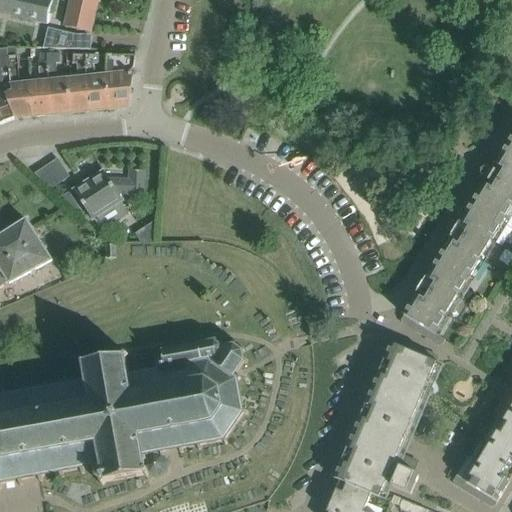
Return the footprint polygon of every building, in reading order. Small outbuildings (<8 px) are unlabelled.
[(0,0),(0,12),(48,24),(53,0),(58,0),(64,2),(63,0),(0,0)] [(91,33),(98,0),(71,0),(65,27),(91,33)] [(90,37),(70,36),(52,35),(52,49),(90,50),(90,37)] [(0,49),(0,60),(9,60),(8,48),(0,49)] [(51,58),(51,54),(30,54),(30,63),(39,63),(41,83),(31,84),(35,117),(53,116),(47,57),(51,58)] [(58,81),(57,64),(59,63),(59,54),(51,54),(51,58),(47,57),(53,116),(71,114),(68,80),(58,81)] [(93,59),(93,56),(71,55),(72,64),(78,64),(79,79),(68,80),(71,114),(90,112),(85,59),(93,59)] [(96,78),(95,65),(98,65),(98,56),(93,56),(93,59),(85,59),(90,112),(109,110),(104,77),(96,78)] [(129,108),(136,56),(118,56),(108,56),(107,76),(104,77),(109,110),(129,108)] [(6,96),(12,93),(10,72),(10,69),(0,69),(0,125),(15,119),(6,96)] [(35,117),(31,84),(20,85),(19,71),(10,72),(12,93),(6,96),(15,119),(35,117)] [(511,138),(495,166),(499,168),(488,187),(484,185),(457,228),(456,227),(451,236),(452,236),(424,283),(423,283),(418,291),(419,292),(402,320),(403,324),(439,346),(443,345),(446,341),(435,334),(511,208),(511,138)] [(123,201),(118,193),(129,194),(129,197),(144,197),(145,171),(130,171),(130,181),(110,180),(104,171),(73,190),(93,221),(96,219),(103,230),(127,214),(120,203),(123,201)] [(0,286),(8,282),(10,284),(53,261),(26,220),(0,237),(0,286)] [(106,246),(106,259),(116,259),(116,246),(106,246)] [(364,511),(372,495),(380,499),(387,483),(392,486),(392,488),(411,496),(419,476),(410,472),(415,460),(399,454),(438,360),(437,356),(397,339),(393,341),(335,479),(340,482),(327,511),(364,511)] [(247,411),(244,411),(238,382),(242,379),(241,377),(237,379),(236,378),(243,362),(247,363),(247,360),(244,360),(243,354),(246,352),(244,349),(241,351),(233,349),(235,345),(231,344),(233,346),(226,347),(225,344),(222,345),(223,347),(221,347),(219,344),(215,342),(212,341),(214,343),(203,345),(200,342),(198,346),(184,349),(183,344),(180,345),(180,349),(164,352),(161,349),(160,352),(154,353),(158,370),(150,372),(148,368),(145,369),(146,372),(131,375),(130,371),(128,371),(125,360),(130,356),(127,353),(124,356),(86,363),(82,360),(79,363),(83,366),(86,381),(69,384),(68,379),(65,379),(66,385),(49,388),(48,382),(44,383),(45,388),(28,392),(27,386),(23,387),(24,392),(7,396),(6,390),(2,391),(3,396),(0,396),(0,490),(3,490),(2,484),(19,481),(20,486),(24,486),(23,480),(39,477),(40,482),(41,482),(43,482),(43,477),(60,473),(61,478),(64,478),(63,473),(81,470),(82,474),(85,474),(84,469),(102,466),(102,471),(100,471),(97,474),(98,479),(103,481),(101,485),(104,487),(106,482),(144,475),(149,478),(149,477),(161,479),(169,473),(169,463),(166,457),(164,452),(181,449),(182,454),(185,453),(183,449),(199,446),(200,451),(202,450),(202,446),(224,442),(227,445),(230,443),(227,440),(243,414),(247,415),(247,411)] [(511,398),(509,397),(505,398),(502,402),(511,407),(511,408),(467,483),(456,477),(454,481),(455,485),(491,507),(495,506),(511,478),(511,398)] [(403,511),(411,511),(415,505),(402,500),(399,507),(401,511),(403,511)]
